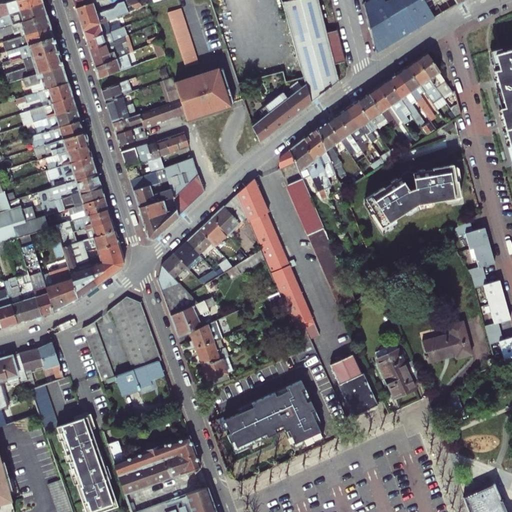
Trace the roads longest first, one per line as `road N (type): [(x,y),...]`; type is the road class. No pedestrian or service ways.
road 1 (residential): [(141,266),(277,143),(364,79)]
road 2 (residential): [(141,266),(56,0)]
road 3 (residential): [(230,511),(141,266)]
road 4 (residential): [(511,256),(447,24)]
road 5 (residential): [(0,342),(75,315),(141,266)]
